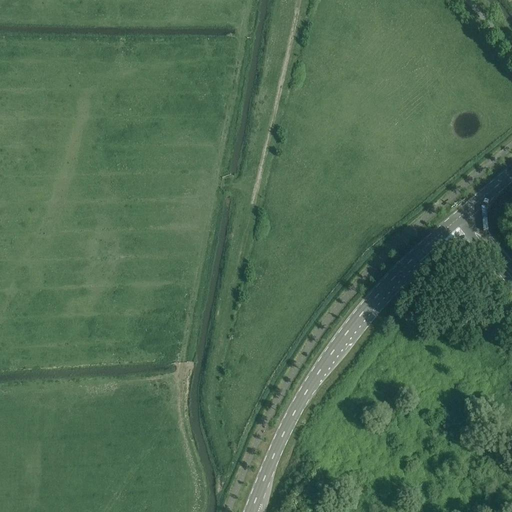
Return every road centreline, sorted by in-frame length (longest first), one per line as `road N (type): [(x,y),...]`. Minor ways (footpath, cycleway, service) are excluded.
road 1 (track): [(221,465),(210,417),(213,381),(298,0)]
road 2 (tertiary): [(249,511),(287,423),(332,351),(377,294),(456,219)]
